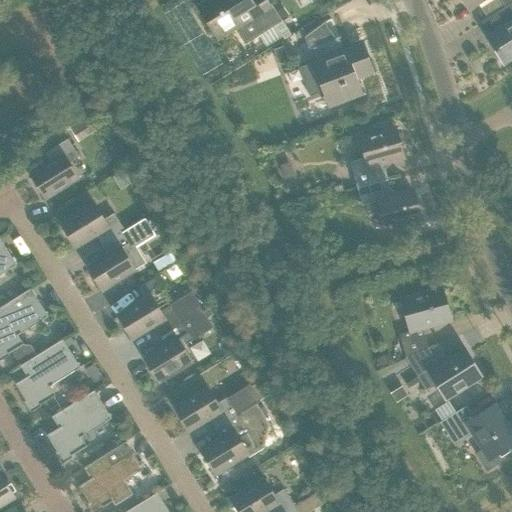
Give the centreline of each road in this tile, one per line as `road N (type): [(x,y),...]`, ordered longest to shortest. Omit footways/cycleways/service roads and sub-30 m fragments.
road 1 (residential): [(205,511),(24,219),(0,218)]
road 2 (unclassified): [(510,296),(460,141)]
road 3 (unclassified): [(460,141),(417,0)]
